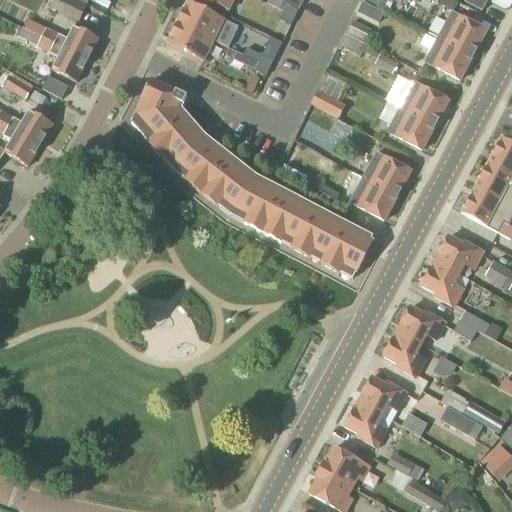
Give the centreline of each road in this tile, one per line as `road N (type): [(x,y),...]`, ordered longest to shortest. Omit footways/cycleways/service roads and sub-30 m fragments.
road 1 (secondary): [(264,511),(511,52)]
road 2 (unknown): [(134,55),(286,127),(347,0)]
road 3 (residential): [(0,262),(96,129),(162,0)]
